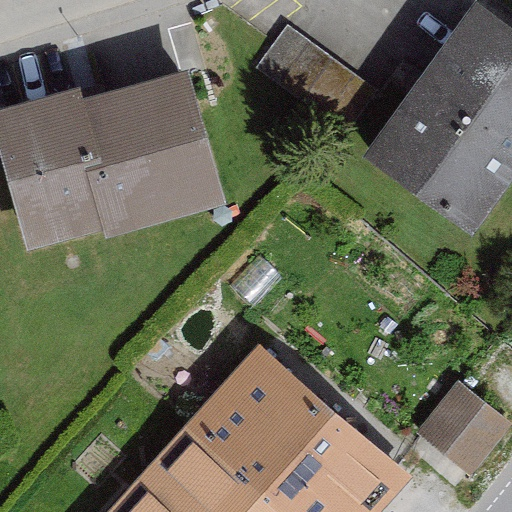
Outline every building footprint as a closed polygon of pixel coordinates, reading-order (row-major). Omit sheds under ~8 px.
[(511,207),(511,32),(485,14),(382,159),(492,236),(511,207)] [(328,66),(279,31),(251,71),(300,106),(328,66)] [(1,114),(36,249),(114,229),(116,238),(233,208),(198,74),(97,100),(95,90),(1,114)] [(267,351),(122,511),(385,511),(414,481),(267,351)] [(460,388),(417,440),(467,481),(510,430),(460,388)]
